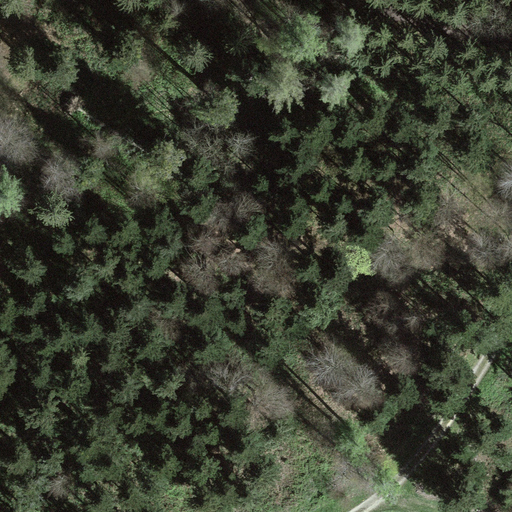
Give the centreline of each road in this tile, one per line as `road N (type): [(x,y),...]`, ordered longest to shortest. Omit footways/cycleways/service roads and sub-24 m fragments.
road 1 (track): [(511,317),(434,440),(361,511)]
road 2 (track): [(337,0),(511,41)]
